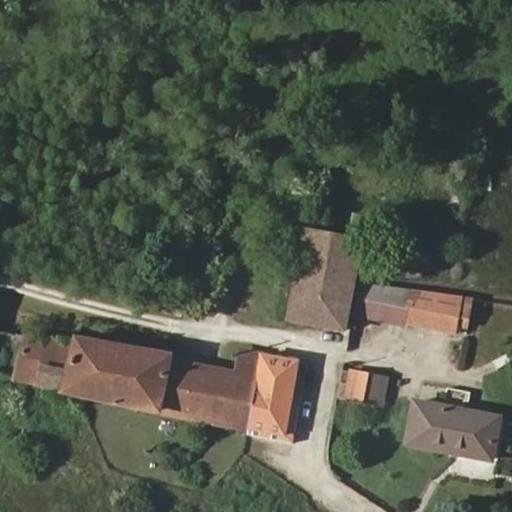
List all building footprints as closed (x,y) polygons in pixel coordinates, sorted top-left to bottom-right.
[(342,328),(352,281),(360,242),(309,232),(291,317),(342,328)] [(395,295),(389,317),(454,330),(461,302),(397,288),(395,295)] [(359,312),(372,314),(377,292),(364,290),(359,312)] [(372,314),(389,317),(395,295),(377,292),(372,314)] [(170,360),(171,354),(76,337),(74,341),(28,333),(0,326),(0,376),(30,383),(104,398),(161,409),(170,360)] [(236,372),(170,360),(161,409),(249,425),(261,353),(239,349),(236,372)] [(297,359),(261,353),(249,425),(284,432),(297,359)] [(359,364),(357,373),(382,378),(384,368),(359,364)] [(382,378),(357,373),(352,396),(377,401),(382,378)] [(417,400),(407,443),(489,460),(497,416),(417,400)] [(284,432),(249,425),(247,433),(292,441),(293,434),(284,432)]
